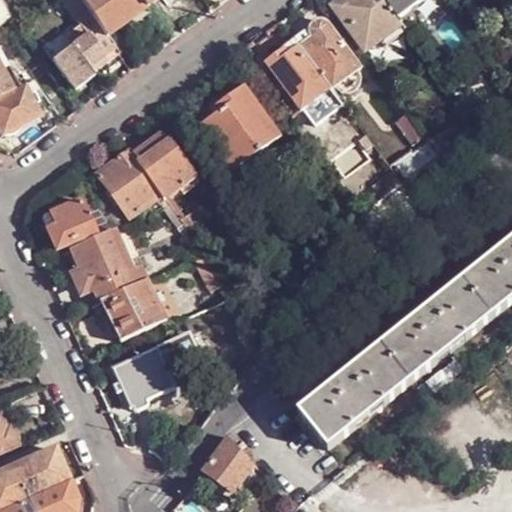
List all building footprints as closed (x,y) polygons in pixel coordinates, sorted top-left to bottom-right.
[(76,90),(94,76),(89,67),(103,58),(107,62),(120,53),(108,36),(84,0),(67,0),(80,17),(77,20),(81,27),(48,51),(76,90)] [(84,0),(108,36),(148,6),(143,0),(84,0)] [(390,41),(404,27),(397,16),(384,0),(353,0),(338,11),(370,54),(374,52),(390,41)] [(384,0),(397,16),(419,0),(384,0)] [(0,25),(10,19),(0,1),(0,25)] [(302,46),(332,88),(333,89),(334,88),(357,71),(360,69),(326,22),(323,22),(317,22),(312,26),(311,29),(312,39),(302,46)] [(312,39),(311,29),(297,38),(302,46),(312,39)] [(297,38),(283,48),(285,50),(289,56),(302,46),(297,38)] [(266,63),(301,112),(303,110),(329,91),(332,88),(302,46),(289,56),(285,50),(266,63)] [(0,98),(22,87),(0,47),(0,98)] [(357,71),(334,88),(340,93),(348,94),(355,92),(360,85),(361,78),(357,71)] [(0,130),(3,136),(43,116),(26,85),(22,87),(0,98),(0,130)] [(281,138),(245,87),(230,98),(225,90),(208,102),(209,104),(189,118),(192,124),(196,121),(210,140),(218,135),(240,167),(281,138)] [(329,91),(303,110),(306,113),(314,115),(322,112),(328,106),(331,98),(329,91)] [(408,115),(397,123),(411,142),(422,134),(408,115)] [(439,157),(467,140),(457,125),(428,143),(439,157)] [(164,133),(149,144),(155,152),(170,142),(164,133)] [(422,134),(411,142),(415,146),(425,138),(422,134)] [(218,135),(210,140),(233,173),(240,167),(218,135)] [(196,178),(170,142),(155,152),(149,144),(134,155),(163,195),(166,199),(196,178)] [(406,182),(439,157),(428,143),(412,153),(411,152),(393,164),(406,182)] [(131,219),(163,195),(134,155),(131,151),(114,163),(115,165),(100,175),(131,219)] [(373,186),(383,199),(402,185),(392,171),(373,186)] [(308,229),(325,208),(317,197),(309,202),(304,195),(294,203),(298,208),(295,211),(308,229)] [(99,233),(84,200),(45,217),(60,250),(99,233)] [(365,200),(358,206),(363,215),(365,214),(371,209),(365,200)] [(99,208),(114,231),(126,225),(112,201),(99,208)] [(205,201),(192,211),(199,220),(212,211),(205,201)] [(168,211),(176,222),(181,219),(173,208),(168,211)] [(331,215),(325,208),(308,229),(311,234),(322,227),(318,222),(331,215)] [(192,211),(181,219),(186,226),(187,228),(199,220),(192,211)] [(181,219),(176,222),(181,229),(186,226),(181,219)] [(187,228),(186,226),(181,229),(177,232),(191,261),(195,259),(207,254),(187,228)] [(133,272),(114,231),(75,249),(83,271),(77,273),(85,293),(95,289),(102,302),(148,281),(142,269),(133,272)] [(511,242),(302,411),(332,447),(511,302),(511,242)] [(207,254),(195,259),(210,291),(227,282),(207,254)] [(122,342),(167,322),(148,281),(102,302),(105,307),(119,335),(122,342)] [(268,338),(283,315),(265,305),(255,320),(268,338)] [(119,335),(105,307),(102,309),(102,313),(113,334),(115,336),(119,335)] [(124,392),(131,409),(133,410),(137,410),(149,404),(151,403),(150,400),(175,388),(171,381),(194,371),(180,339),(114,369),(119,382),(124,392)] [(124,392),(119,382),(114,385),(118,395),(124,392)] [(302,411),(300,412),(330,448),(332,447),(302,411)] [(0,451),(18,444),(17,442),(17,440),(15,432),(10,426),(9,425),(6,426),(0,413),(0,451)] [(234,493),(254,466),(229,438),(204,472),(234,493)] [(0,511),(68,481),(54,448),(28,459),(30,462),(3,475),(1,472),(0,472),(0,511)] [(28,459),(1,472),(3,475),(30,462),(28,459)] [(0,511),(75,511),(77,499),(68,481),(0,511)]
